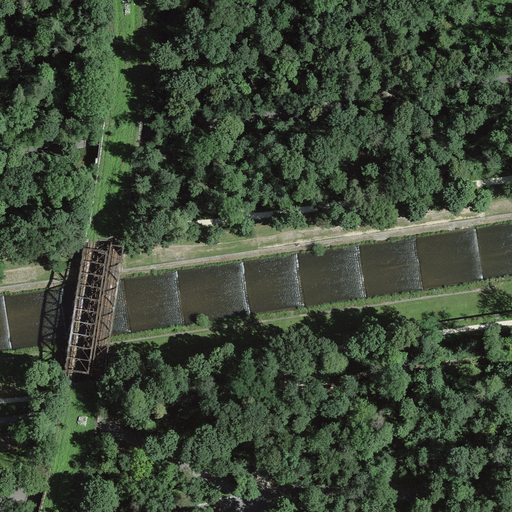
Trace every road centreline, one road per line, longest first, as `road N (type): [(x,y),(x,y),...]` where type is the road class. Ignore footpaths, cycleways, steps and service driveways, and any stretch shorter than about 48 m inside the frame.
road 1 (track): [(511,322),(0,401)]
road 2 (track): [(0,249),(131,224),(249,218),(511,181)]
road 3 (track): [(144,133),(511,77)]
road 4 (track): [(0,155),(144,133)]
road 5 (track): [(144,133),(179,170),(256,217)]
road 6 (track): [(161,130),(174,109),(191,0)]
road 7 (track): [(90,142),(75,171),(8,247)]
